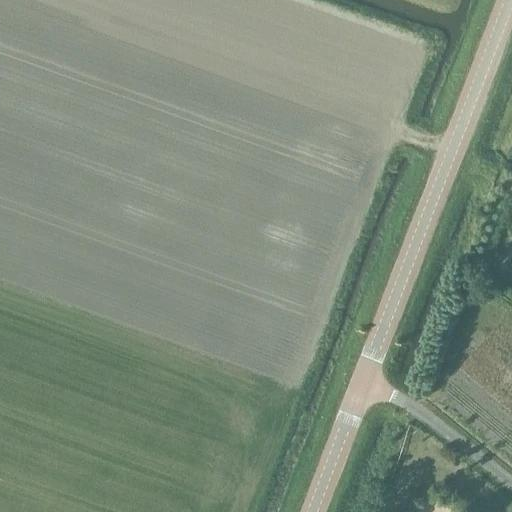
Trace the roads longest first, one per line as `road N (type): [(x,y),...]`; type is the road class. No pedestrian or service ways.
road 1 (unclassified): [(362,386),(509,0)]
road 2 (residential): [(511,485),(407,402),(362,386)]
road 3 (unclassified): [(314,511),(362,386)]
